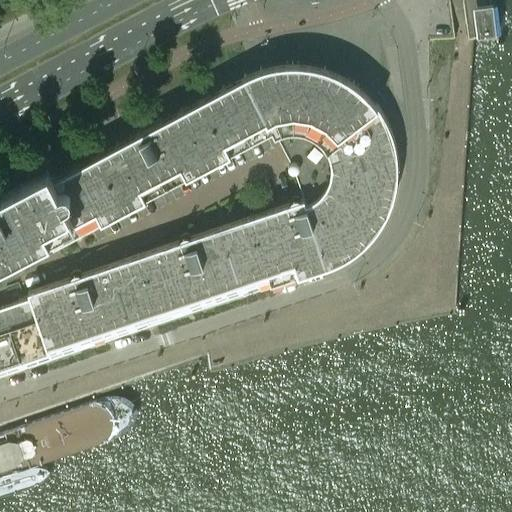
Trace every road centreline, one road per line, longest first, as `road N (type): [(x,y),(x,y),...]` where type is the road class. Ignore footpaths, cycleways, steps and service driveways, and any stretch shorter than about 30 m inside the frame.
road 1 (residential): [(382,0),(401,34),(415,132),(412,201),(385,248),(335,281),(0,397)]
road 2 (primary): [(0,105),(210,0)]
road 3 (primary): [(116,0),(0,61)]
